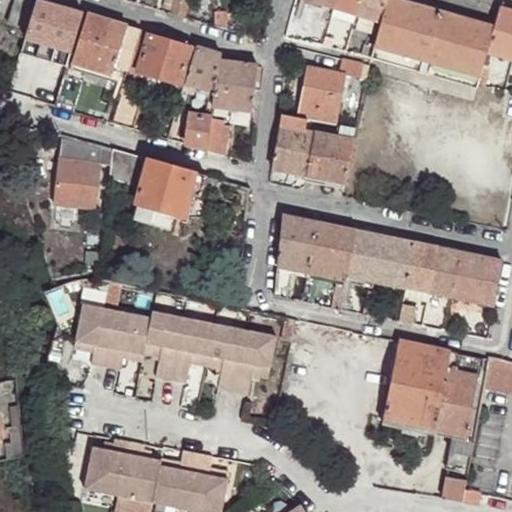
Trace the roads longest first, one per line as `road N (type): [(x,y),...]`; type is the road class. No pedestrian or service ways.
road 1 (residential): [(259,195),(248,299),(498,351),(511,271)]
road 2 (residential): [(0,104),(260,176)]
road 3 (residential): [(511,246),(259,195)]
road 4 (residential): [(77,0),(272,57)]
